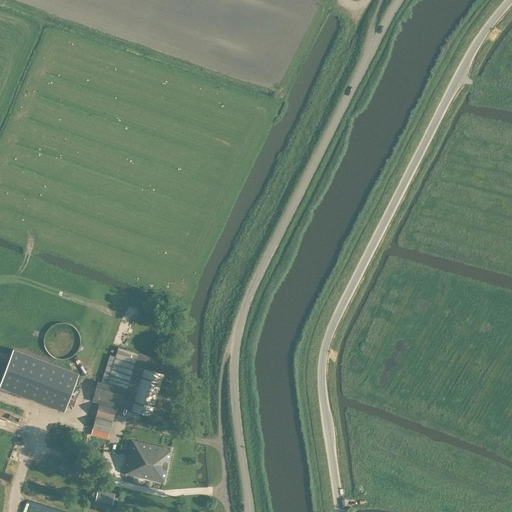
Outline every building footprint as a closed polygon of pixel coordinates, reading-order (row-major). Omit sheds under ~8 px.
[(79,340),(79,336),(78,333),(76,329),(73,327),(70,324),(68,323),(64,322),(60,322),(57,323),(53,324),(50,326),(48,328),(46,330),(45,333),(44,337),(44,340),(44,344),(45,346),(47,349),(49,352),(52,354),(55,356),(59,357),(62,357),(64,357),(68,356),(71,354),(74,352),(76,349),(78,346),(79,344),(79,340)] [(93,428),(109,432),(115,406),(150,416),(166,361),(138,353),(117,347),(115,356),(109,354),(101,381),(97,380),(92,401),(99,403),(93,428)] [(0,386),(64,411),(78,373),(13,349),(0,382),(0,386)] [(125,473),(163,481),(171,448),(121,437),(118,453),(127,455),(125,464),(127,464),(125,473)] [(76,456),(68,452),(61,466),(67,469),(68,466),(79,471),(84,460),(76,457),(76,456)]
